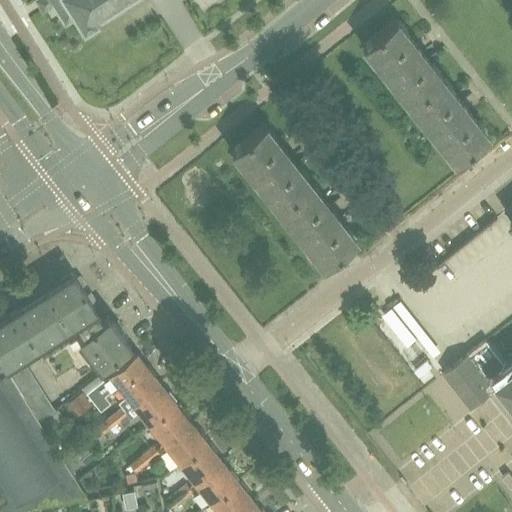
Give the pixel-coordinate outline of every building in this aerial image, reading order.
[(36,0),(42,8),(53,2),(64,19),(76,12),(82,21),(94,13),(93,10),(108,0),(36,0)] [(432,63),(422,50),(421,51),(415,44),(416,43),(406,30),(404,31),(394,18),(360,45),(371,59),(372,58),(397,89),(396,90),(407,103),(441,76),(431,64),(432,63)] [(462,100),(456,93),(452,87),(450,88),(441,76),(407,103),(417,117),(418,116),(443,147),(442,148),(453,161),(487,134),(477,122),(478,121),(468,108),(467,109),(461,101),(462,100)] [(301,168),(292,156),(291,155),(289,156),(283,148),(285,147),(284,146),(274,134),(273,135),(263,123),(229,150),(240,164),(241,163),(266,194),(265,195),(276,208),(309,181),(300,169),(301,168)] [(331,205),(324,196),(321,192),(319,193),(309,181),(276,208),(286,221),(287,221),(312,252),(311,252),(322,266),(356,239),(346,227),(347,225),(337,212),(336,214),(330,206),(331,205)] [(510,218),(508,220),(511,224),(511,363),(508,366),(485,337),(444,371),(472,406),(494,388),(492,384),(498,381),(511,397),(511,398),(511,409),(511,410),(511,409),(511,204),(505,211),(510,218)] [(9,311),(0,317),(0,358),(4,365),(39,421),(55,409),(20,354),(32,347),(41,341),(76,319),(84,332),(100,320),(93,308),(95,306),(73,271),(18,306),(9,311)] [(84,332),(77,338),(100,367),(130,344),(107,315),(100,320),(84,332)] [(98,374),(81,387),(82,388),(94,403),(99,410),(110,402),(104,395),(118,384),(126,395),(118,401),(120,406),(122,405),(125,410),(129,407),(133,404),(160,383),(152,373),(154,371),(147,362),(145,364),(135,351),(108,372),(110,374),(105,376),(98,374)] [(0,511),(38,504),(86,495),(84,492),(67,465),(62,458),(62,457),(39,421),(4,365),(0,358),(0,511)] [(160,383),(133,404),(138,410),(149,423),(176,402),(173,399),(175,398),(168,389),(166,390),(160,383)] [(68,402),(78,414),(92,403),(81,389),(68,402)] [(176,402),(149,423),(164,443),(191,422),(184,412),(186,410),(179,401),(176,403),(176,402)] [(121,406),(110,415),(116,423),(127,414),(129,417),(138,410),(133,404),(129,407),(125,410),(122,405),(120,406),(121,406)] [(450,419),(426,411),(414,446),(454,460),(458,448),(442,443),(450,419)] [(110,415),(97,425),(100,429),(100,428),(101,429),(103,433),(116,423),(110,415)] [(191,422),(164,443),(180,462),(207,441),(205,438),(207,437),(200,428),(198,430),(191,422)] [(207,441),(180,462),(195,482),(222,460),(215,451),(217,450),(210,441),(208,442),(207,441)] [(153,445),(141,455),(147,462),(159,453),(153,445)] [(69,452),(62,457),(62,458),(71,471),(78,466),(69,452)] [(141,455),(129,464),(135,472),(147,462),(141,455)] [(222,460),(195,482),(210,501),(238,480),(236,478),(238,476),(231,467),(229,469),(222,460)] [(134,471),(125,473),(127,482),(136,479),(134,471)] [(156,480),(141,483),(142,489),(157,486),(156,480)] [(238,480),(210,501),(218,511),(236,511),(253,499),(246,490),(248,489),(241,480),(239,481),(238,480)] [(186,483),(176,491),(182,498),(192,490),(186,483)] [(176,491),(164,500),(170,508),(182,498),(176,491)] [(78,497),(80,511),(82,511),(98,510),(96,495),(78,497)] [(253,499),(236,511),(265,511),(261,507),(260,508),(253,499)] [(146,511),(144,503),(137,505),(138,511),(146,511)]
